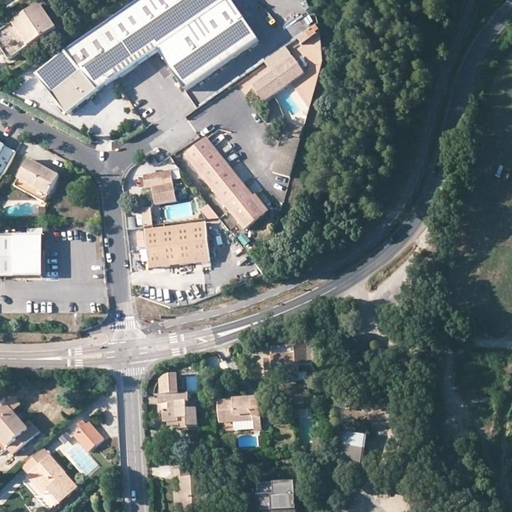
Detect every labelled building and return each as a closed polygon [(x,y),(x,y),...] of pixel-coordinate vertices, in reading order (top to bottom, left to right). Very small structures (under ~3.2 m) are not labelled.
[(259,42),(229,0),(144,0),(69,51),(38,77),(68,115),(97,92),(159,51),(188,91),(259,42)] [(40,5),(0,31),(0,46),(9,60),(56,29),(40,5)] [(306,26),(313,23),(310,16),(302,19),(306,26)] [(312,44),(318,40),(318,39),(321,36),(318,32),(309,38),(312,44)] [(303,50),(312,44),(309,38),(300,44),(303,50)] [(268,65),(275,76),(296,62),(289,51),(268,65)] [(275,76),(254,89),(265,106),(307,78),(296,62),(275,76)] [(287,180),(298,135),(283,131),(271,176),(287,180)] [(208,140),(186,157),(244,231),(266,214),(208,140)] [(0,144),(0,181),(16,153),(0,144)] [(59,177),(29,161),(15,187),(45,204),(59,177)] [(172,173),(145,178),(147,190),(153,189),(156,205),(176,202),(172,173)] [(207,221),(219,219),(209,206),(201,213),(207,221)] [(152,209),(142,211),(144,228),(154,227),(152,209)] [(206,224),(145,231),(150,270),(211,262),(206,224)] [(143,262),(147,262),(145,233),(137,233),(138,249),(142,249),(143,262)] [(238,239),(245,248),(252,243),(245,234),(238,239)] [(43,236),(0,236),(0,278),(43,278),(43,236)] [(308,366),(316,365),(314,344),(307,345),(307,346),(308,366)] [(296,355),(272,357),(272,360),(265,360),(267,383),(274,382),(274,376),(300,375),(299,367),(308,366),(307,346),(296,347),(296,355)] [(161,397),(179,396),(178,391),(178,382),(178,377),(172,377),(165,380),(160,384),(161,397)] [(169,412),(164,413),(164,423),(168,423),(180,422),(179,420),(187,420),(188,429),(199,428),(198,411),(189,412),(188,404),(190,404),(190,396),(179,396),(161,397),(159,397),(159,406),(169,405),(169,412)] [(15,398),(7,405),(13,413),(22,406),(15,398)] [(221,424),(234,423),(254,422),(255,430),(255,431),(262,430),(261,409),(253,409),(252,400),(219,402),(221,424)] [(260,400),(252,400),(253,409),(261,409),(260,400)] [(0,436),(10,448),(8,449),(14,456),(41,433),(34,426),(29,431),(25,426),(13,413),(7,405),(0,411),(0,436)] [(180,422),(180,426),(180,429),(188,429),(187,420),(179,420),(180,422)] [(30,421),(25,426),(29,431),(34,426),(30,421)] [(254,422),(234,423),(235,431),(255,430),(254,422)] [(87,428),(84,424),(80,427),(83,431),(76,438),(89,454),(104,441),(90,425),(87,428)] [(364,434),(338,430),(331,492),(347,494),(348,482),(358,483),(364,434)] [(60,437),(64,445),(72,440),(67,433),(60,437)] [(0,442),(7,450),(8,449),(10,448),(0,436),(0,442)] [(31,476),(52,457),(45,450),(24,469),(31,476)] [(34,473),(49,491),(61,504),(79,489),(52,457),(34,473)] [(180,493),(181,511),(205,511),(203,477),(191,478),(190,470),(173,472),(173,479),(179,479),(180,493)] [(46,494),(49,491),(34,473),(31,476),(46,494)] [(297,511),(296,483),(258,485),(259,511),(297,511)]
